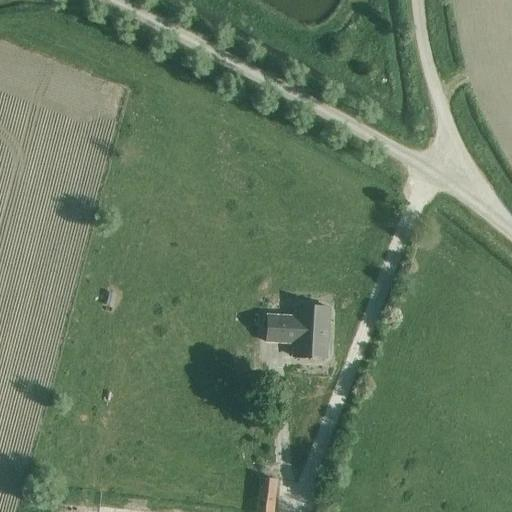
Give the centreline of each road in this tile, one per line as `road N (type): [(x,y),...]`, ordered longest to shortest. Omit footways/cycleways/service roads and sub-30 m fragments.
road 1 (unclassified): [(467,182),(108,0)]
road 2 (unclassified): [(467,182),(429,87),(416,0)]
